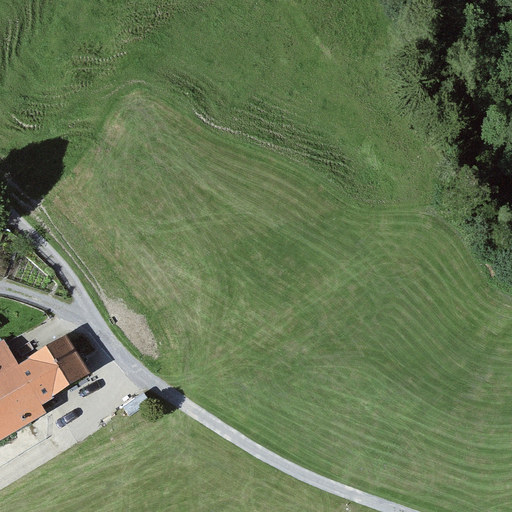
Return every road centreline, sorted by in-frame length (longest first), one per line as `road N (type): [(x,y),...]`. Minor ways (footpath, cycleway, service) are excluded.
road 1 (track): [(0,204),(78,290),(131,367),(268,460),(398,511)]
road 2 (track): [(131,367),(104,404),(0,465)]
